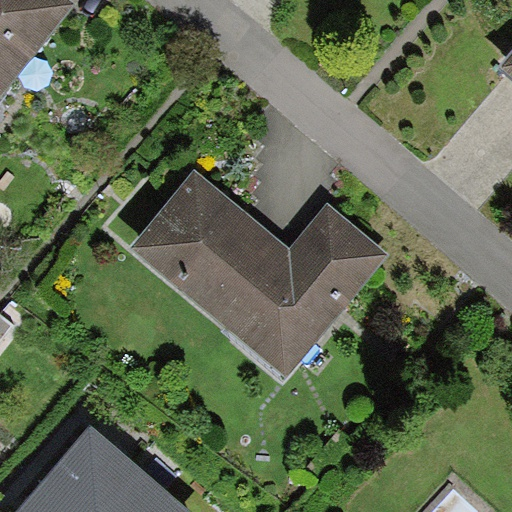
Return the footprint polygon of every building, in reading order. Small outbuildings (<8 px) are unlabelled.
[(0,0),(0,105),(78,5),(71,0),(0,0)] [(511,64),(503,76),(511,83),(511,64)] [(289,250),(195,175),(127,258),(289,388),(392,260),(325,206),(289,250)] [(0,315),(0,343),(13,326),(0,315)] [(185,511),(90,434),(24,511),(185,511)]
